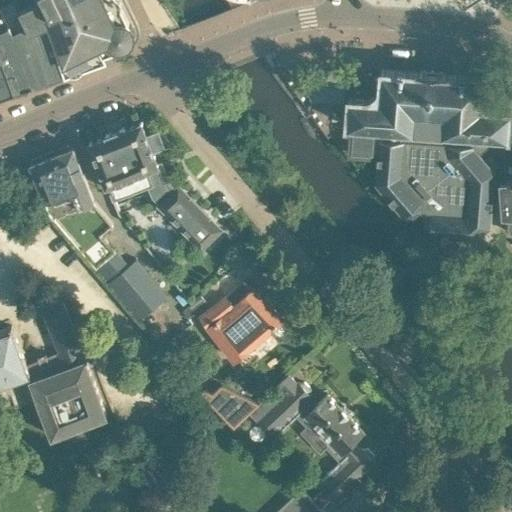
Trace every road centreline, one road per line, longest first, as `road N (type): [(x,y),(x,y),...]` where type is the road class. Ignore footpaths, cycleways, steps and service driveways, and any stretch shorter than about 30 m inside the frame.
road 1 (unclassified): [(440,423),(170,105),(153,73)]
road 2 (unclassified): [(166,68),(266,25),(345,8)]
road 3 (unclassified): [(508,27),(362,17),(345,8)]
road 4 (unclassified): [(0,132),(153,73)]
